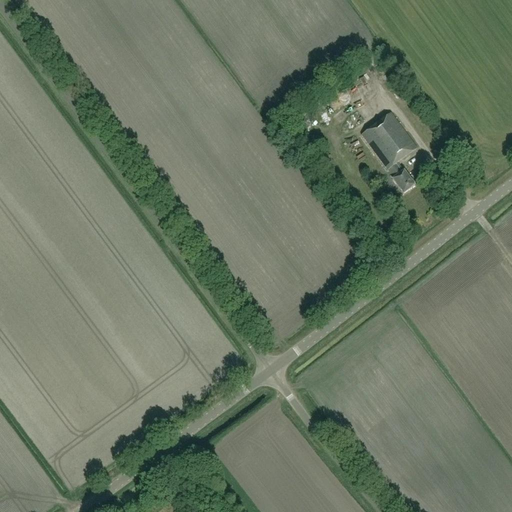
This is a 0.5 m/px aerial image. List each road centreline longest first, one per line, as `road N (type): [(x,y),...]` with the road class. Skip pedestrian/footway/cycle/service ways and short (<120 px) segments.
road 1 (unclassified): [(270,371),(0,4)]
road 2 (unclassified): [(270,371),(511,182)]
road 3 (unclassified): [(81,511),(270,371)]
road 4 (unclassified): [(383,511),(270,371)]
